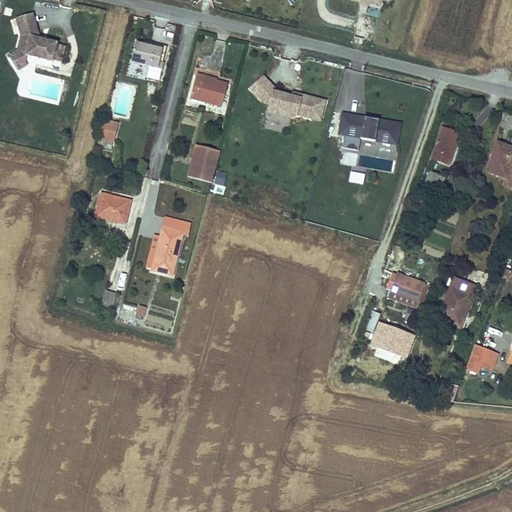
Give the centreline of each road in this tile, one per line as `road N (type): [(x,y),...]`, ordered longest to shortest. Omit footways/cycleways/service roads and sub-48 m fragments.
road 1 (unclassified): [(156,0),(511,87)]
road 2 (unknown): [(453,72),(357,368)]
road 3 (track): [(511,463),(381,511)]
